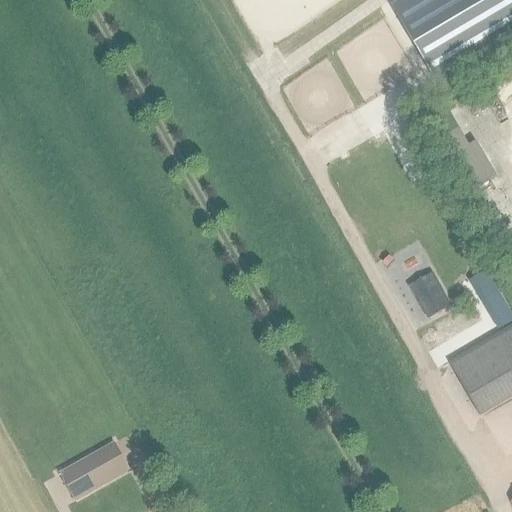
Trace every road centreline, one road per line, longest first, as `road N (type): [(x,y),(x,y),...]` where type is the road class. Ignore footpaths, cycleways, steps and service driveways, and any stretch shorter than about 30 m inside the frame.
road 1 (track): [(379,511),(86,0)]
road 2 (track): [(501,511),(211,0)]
